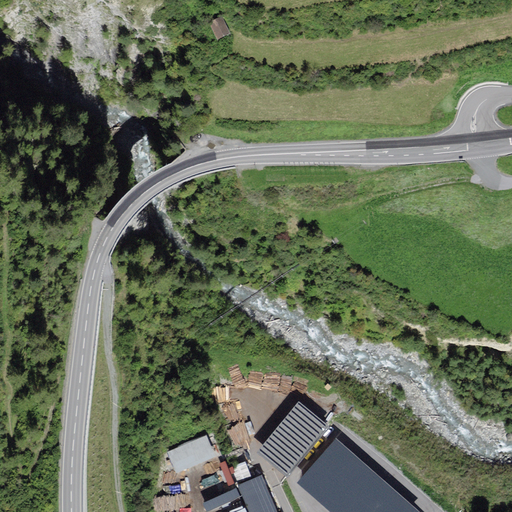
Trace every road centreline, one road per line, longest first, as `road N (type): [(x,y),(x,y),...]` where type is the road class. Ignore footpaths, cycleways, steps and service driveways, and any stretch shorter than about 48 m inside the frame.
road 1 (primary): [(477,142),(232,156),(150,185),(110,229),(92,274),(71,511)]
road 2 (track): [(121,511),(99,251)]
